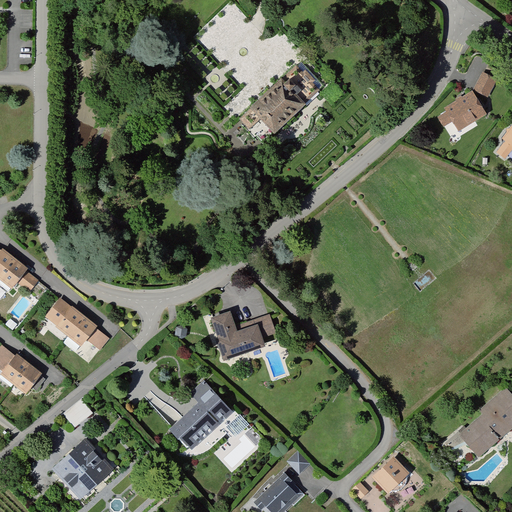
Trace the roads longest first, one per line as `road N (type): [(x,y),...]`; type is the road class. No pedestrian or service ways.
road 1 (residential): [(153,305),(244,260),(416,113),(453,46),(453,0)]
road 2 (residential): [(41,80),(42,202),(54,255),(90,288),(153,305)]
road 3 (residential): [(0,457),(126,357),(149,332),(153,305)]
